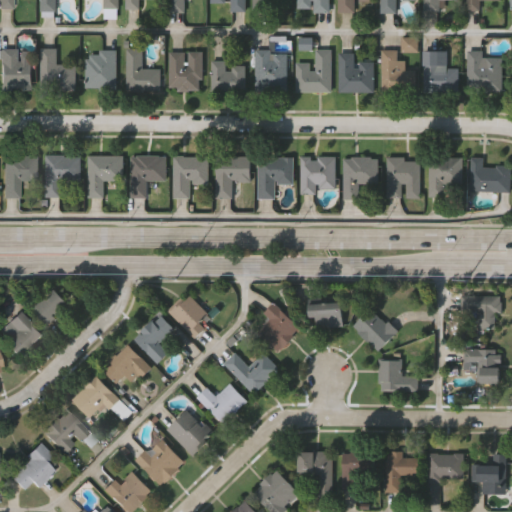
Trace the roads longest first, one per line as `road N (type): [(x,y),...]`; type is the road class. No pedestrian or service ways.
road 1 (residential): [(0,122),(511,128)]
road 2 (primary): [(511,236),(0,235)]
road 3 (primary): [(0,262),(431,266)]
road 4 (residential): [(185,511),(266,434),(298,418),(511,420)]
road 5 (residential): [(0,412),(15,408),(108,327),(119,312),(126,263)]
